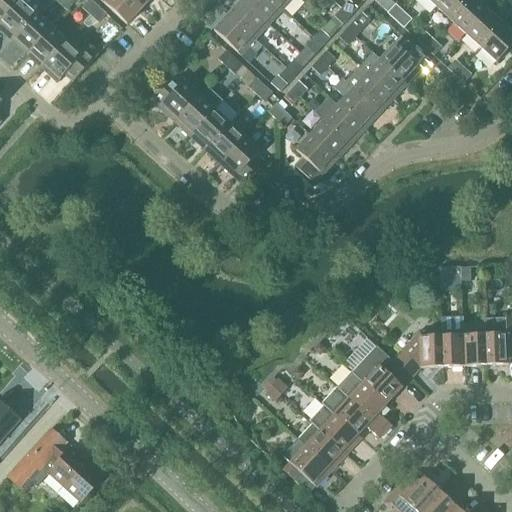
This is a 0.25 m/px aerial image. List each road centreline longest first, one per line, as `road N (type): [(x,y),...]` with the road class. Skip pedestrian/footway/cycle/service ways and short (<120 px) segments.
road 1 (residential): [(511,111),(472,144),(388,161),(331,206),(264,212),(219,198),(114,96)]
road 2 (tertiary): [(200,511),(0,327)]
road 3 (residential): [(114,96),(58,114),(41,109),(0,69)]
road 4 (residential): [(114,96),(199,0)]
